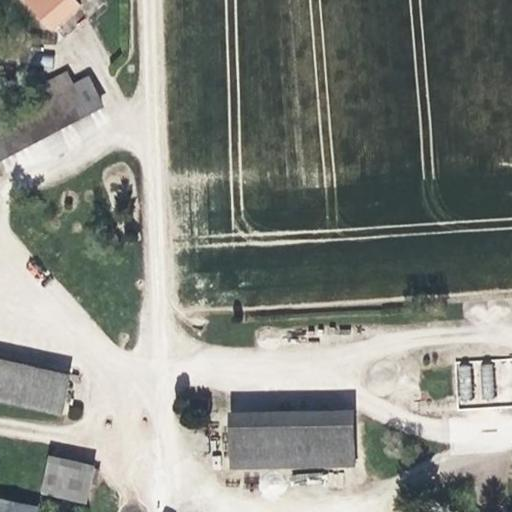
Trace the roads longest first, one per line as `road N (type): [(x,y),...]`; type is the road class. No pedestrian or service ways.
road 1 (track): [(153,511),(147,0)]
road 2 (track): [(154,368),(251,362),(511,424)]
